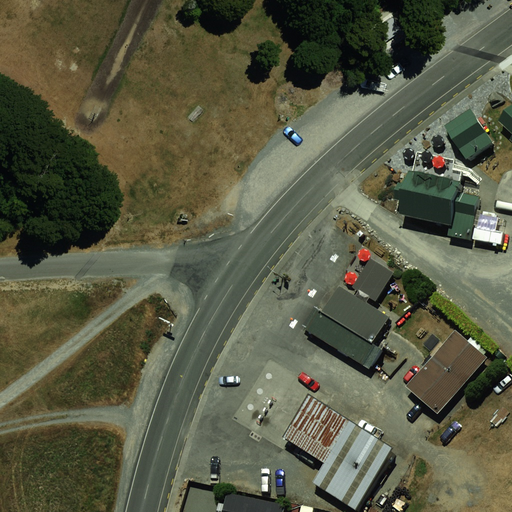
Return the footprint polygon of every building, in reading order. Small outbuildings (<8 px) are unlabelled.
[(511,111),(495,129),(511,145),(511,111)] [(480,113),(439,137),(458,168),(498,145),(480,113)] [(472,184),(415,169),(404,212),(461,227),(472,184)] [(390,317),(337,284),(307,331),(360,365),(390,317)] [(453,332),(407,386),(438,413),(484,359),(453,332)] [(352,511),(398,454),(317,392),(283,437),(322,467),(308,485),(343,511),(352,511)] [(284,511),(286,504),(231,494),(228,511),(284,511)]
